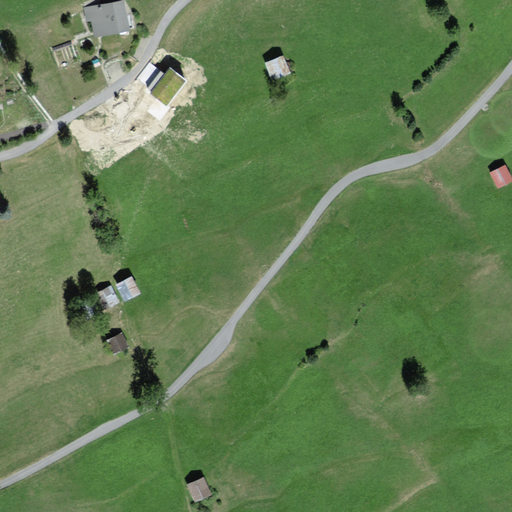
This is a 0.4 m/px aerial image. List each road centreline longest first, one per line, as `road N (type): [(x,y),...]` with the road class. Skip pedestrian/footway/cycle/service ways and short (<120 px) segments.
road 1 (residential): [(0,486),(162,399),(216,346),(339,185),(431,151),(511,67)]
road 2 (residential): [(185,0),(138,70),(48,134),(0,155)]
